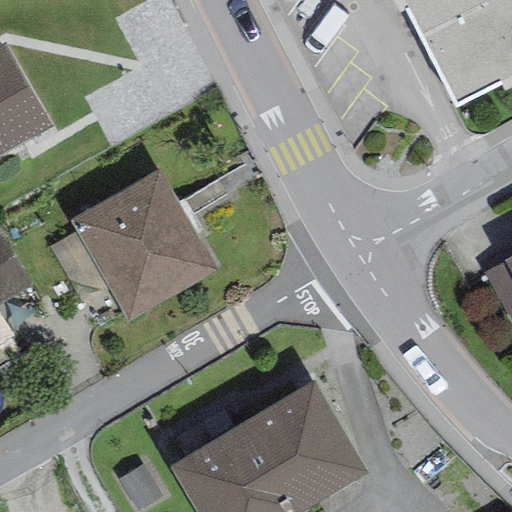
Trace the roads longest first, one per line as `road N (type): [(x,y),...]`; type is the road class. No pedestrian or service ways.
road 1 (residential): [(0,464),(358,256)]
road 2 (residential): [(223,0),(358,256)]
road 3 (residential): [(358,256),(410,329),(511,441)]
road 4 (residential): [(511,171),(358,256)]
